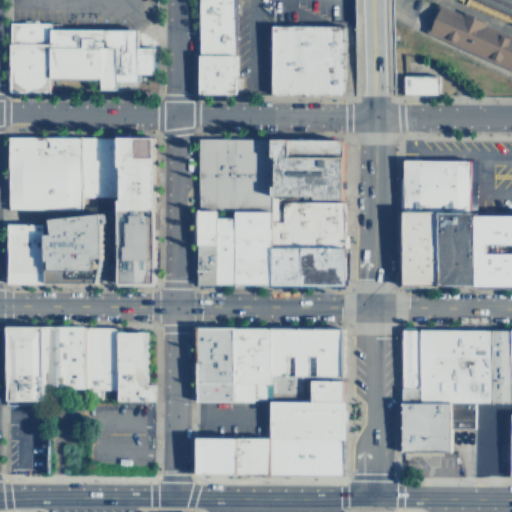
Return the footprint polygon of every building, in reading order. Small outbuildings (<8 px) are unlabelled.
[(196,0),(197,50),(197,93),(198,93),(235,93),(234,0),(196,0)] [(427,33),(511,68),(511,34),(439,4),(427,33)] [(10,23),(50,23),(50,28),(137,29),(137,46),(153,46),(153,73),(137,73),(137,80),(116,80),(116,90),(99,90),(99,78),(50,78),(50,92),(9,92),(10,23)] [(344,24),(271,23),(270,93),(341,94),(343,94),(344,24)] [(397,73),(435,75),(434,94),(396,92),(397,73)] [(80,134),(80,195),(79,208),(8,207),(8,133),(80,134)] [(117,195),(80,195),(80,134),(118,134),(117,195)] [(154,135),(118,134),(117,195),(117,209),(153,209),(154,135)] [(196,136),(272,137),(271,195),(271,208),(234,207),(216,207),(195,207),(196,136)] [(272,137),(337,138),(338,138),(343,142),(342,195),(271,195),(272,137)] [(402,157),(470,158),(469,208),(439,208),(402,208),(402,157)] [(343,200),(281,200),(281,222),(270,222),(270,283),(341,283),(343,283),(343,200)] [(195,207),(195,229),(195,244),(216,244),(216,207),(195,207)] [(233,282),(232,282),(216,282),(216,244),(216,207),(234,207),(233,282)] [(271,208),(270,222),(270,283),(233,282),(234,207),(271,208)] [(402,208),(401,283),(403,283),(438,283),(439,208),(402,208)] [(439,208),(438,283),(456,283),(475,283),(476,211),(476,208),(469,208),(439,208)] [(117,209),(117,273),(117,281),(127,281),(153,281),(153,209),(117,209)] [(43,218),(82,213),(100,210),(101,255),(95,280),(43,280),(43,221),(43,218)] [(476,211),(511,211),(511,283),(475,283),(476,211)] [(7,221),(43,221),(43,280),(8,280),(7,280),(7,221)] [(216,244),(195,244),(195,282),(196,282),(216,282),(216,244)] [(44,326),(7,325),(6,404),(43,404),(43,388),(44,326)] [(234,325),(197,325),(197,326),(196,399),(234,400),(234,325)] [(270,326),(270,374),(270,382),(263,382),(263,400),(234,400),(234,325),(236,325),(270,326)] [(84,326),(44,326),(43,388),(84,388),(84,326)] [(84,326),(114,326),(116,326),(116,329),(116,390),(100,390),(100,399),(84,399),(84,388),(84,326)] [(342,326),(341,326),(270,326),(270,374),(342,374),(342,326)] [(419,327),(400,327),(400,387),(419,387),(419,327)] [(419,327),(419,387),(419,401),(472,401),(490,401),(491,328),(439,328),(419,327)] [(491,328),(509,328),(511,328),(510,402),(490,401),(491,328)] [(116,329),(137,329),(144,329),(144,384),(152,384),(152,399),(149,399),(116,399),(116,390),(116,329)] [(309,399),(309,378),(343,378),(343,400),(309,399)] [(419,387),(400,387),(400,400),(419,401),(419,387)] [(267,399),(309,399),(343,400),(342,409),(342,437),(270,436),(267,436),(267,399)] [(400,400),(399,441),(399,451),(449,452),(450,427),(472,427),(472,401),(419,401),(400,400)] [(270,436),(267,436),(195,435),(195,472),(269,473),(270,436)] [(270,436),(269,473),(310,473),(342,474),(342,437),(270,436)]
